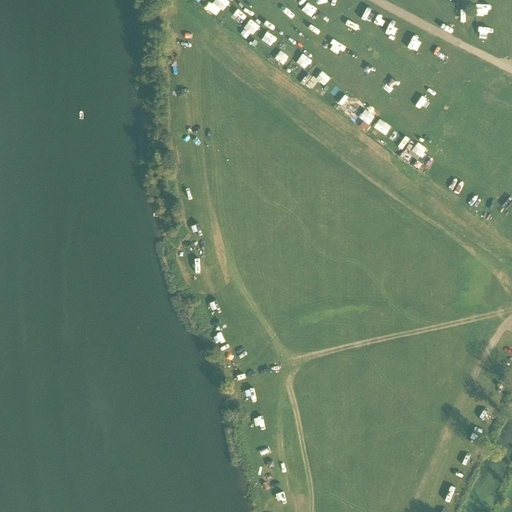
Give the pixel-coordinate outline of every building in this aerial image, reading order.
[(220,8),(224,10),(229,2),(225,0),(213,0),(208,10),(216,15),(220,8)] [(244,28),(253,34),(260,25),(250,19),(244,28)] [(268,55),(274,47),(265,40),(259,48),(268,55)] [(275,60),(284,67),(291,58),(281,51),(275,60)] [(296,63),(304,70),(311,62),(303,55),(296,63)] [(320,69),(314,76),(323,83),(329,76),(320,69)] [(331,92),(340,98),(345,90),(337,84),(331,92)] [(368,124),(374,116),(364,109),(358,118),(368,124)] [(371,129),(382,137),(389,128),(378,120),(371,129)] [(417,142),(411,151),(419,156),(425,148),(417,142)]
